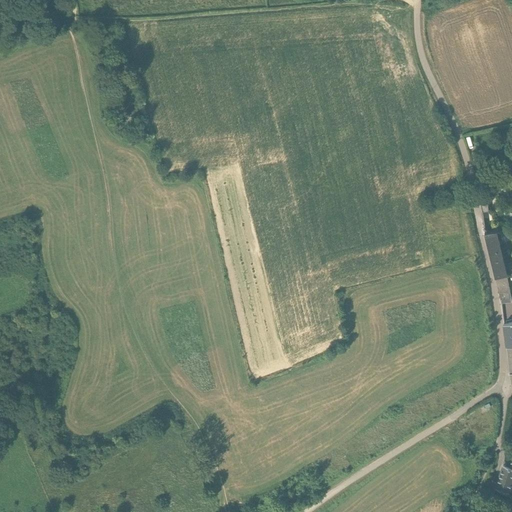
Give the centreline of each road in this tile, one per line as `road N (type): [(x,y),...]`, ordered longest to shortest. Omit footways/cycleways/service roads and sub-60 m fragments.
road 1 (unclassified): [(499,387),(500,335),(474,184),(461,133),(424,67),(417,4)]
road 2 (unclassified): [(499,387),(309,511)]
